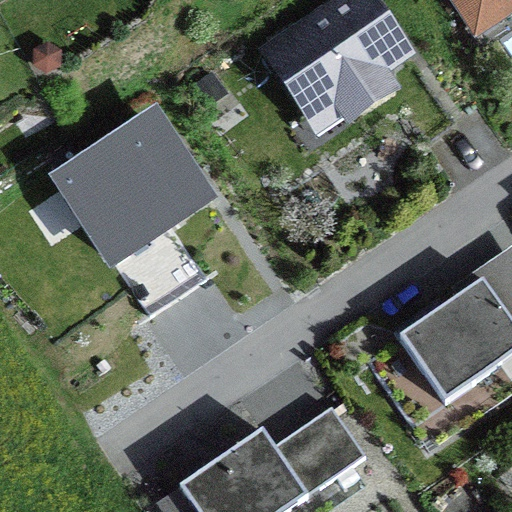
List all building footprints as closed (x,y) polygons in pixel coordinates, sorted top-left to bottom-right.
[(359,0),(358,0),(268,62),(307,120),(332,103),(346,123),(388,95),(374,75),(398,58),(359,0)] [(511,0),(452,0),(475,32),(506,11),(509,16),(511,14),(511,0)] [(154,116),(55,181),(108,261),(207,196),(154,116)] [(455,432),(511,392),(511,319),(486,281),(394,345),(455,432)] [(263,431),(167,496),(178,511),(317,511),(318,511),(263,431)]
